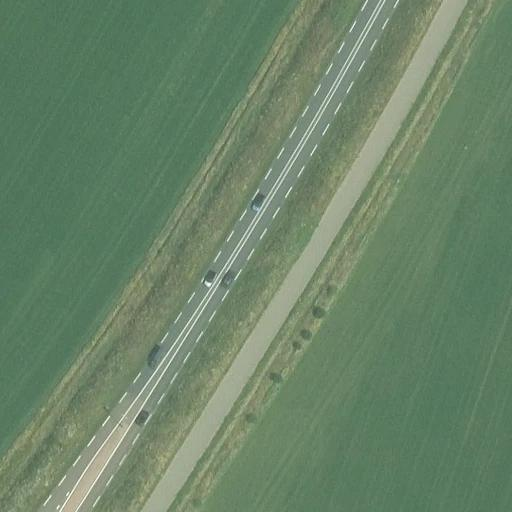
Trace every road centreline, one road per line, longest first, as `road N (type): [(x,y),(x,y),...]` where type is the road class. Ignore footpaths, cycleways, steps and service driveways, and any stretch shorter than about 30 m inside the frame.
road 1 (unclassified): [(151,511),(326,231),(452,0)]
road 2 (primary): [(380,0),(156,376)]
road 3 (primary): [(156,376),(48,511)]
road 4 (primary): [(81,511),(156,376)]
